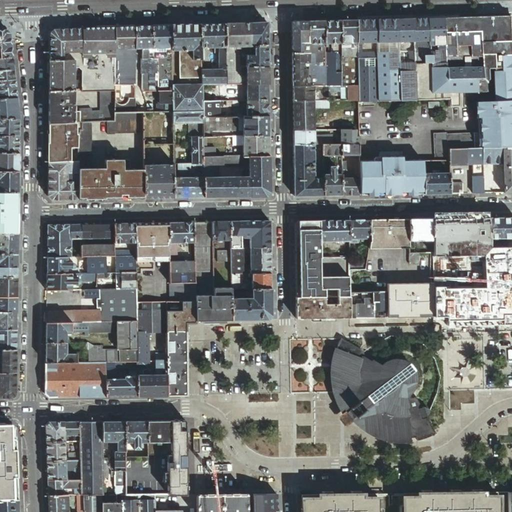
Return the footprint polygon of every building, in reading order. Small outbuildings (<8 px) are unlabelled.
[(499,17),(428,19),(428,22),(499,20),(499,26),(504,29),(510,29),(509,17),(499,17)] [(500,56),(511,56),(511,47),(506,47),(506,43),(511,42),(510,29),(504,29),(499,26),(499,20),(428,22),(430,81),(483,79),(482,57),(500,56)] [(357,24),(357,21),(341,22),(341,44),(349,44),(357,43),(357,24)] [(325,44),(325,22),(308,23),(308,45),(325,44)] [(341,44),(341,22),(325,22),(325,44),(335,44),(341,44)] [(416,101),(412,22),(398,23),(398,42),(400,101),(416,101)] [(428,22),(412,22),(416,101),(431,100),(430,81),(428,22)] [(308,45),(308,23),(292,23),(292,54),(309,54),(308,53),(308,50),(308,45)] [(378,43),(398,42),(398,23),(377,24),(378,43)] [(239,47),(240,47),(241,47),(240,24),(225,25),(225,47),(226,47),(239,47)] [(249,47),(249,24),(240,24),(241,47),(249,47)] [(267,24),(249,24),(249,47),(254,47),(255,56),(267,56),(267,24)] [(378,102),(378,43),(377,24),(357,24),(357,43),(358,80),(358,86),(358,102),(358,103),(378,102)] [(225,47),(225,25),(212,25),(200,26),(200,49),(218,48),(218,71),(226,71),(225,47)] [(160,50),(172,49),(172,26),(153,27),(152,50),(152,55),(157,55),(160,52),(160,50)] [(200,49),(200,26),(179,26),(172,26),(172,49),(172,51),(180,52),(188,52),(189,50),(192,53),(193,71),(201,71),(200,49)] [(135,50),(135,27),(115,28),(114,52),(135,52),(135,50)] [(152,50),(153,27),(142,27),(135,27),(135,50),(142,50),(152,50)] [(114,52),(115,28),(82,29),(82,54),(82,55),(114,55),(114,54),(114,52)] [(82,54),(82,29),(53,30),(50,33),(49,62),(63,62),(63,54),(72,54),(82,54)] [(0,30),(0,57),(12,56),(10,35),(6,30),(0,30)] [(378,102),(400,101),(398,42),(378,43),(378,102)] [(349,44),(341,44),(341,53),(341,57),(346,57),(350,57),(349,44)] [(240,62),(239,47),(226,47),(226,63),(231,63),(235,62),(240,62)] [(249,47),(241,47),(240,47),(241,62),(247,62),(247,56),(255,56),(254,47),(249,47)] [(159,92),(172,92),(172,86),(172,51),(172,49),(160,50),(160,52),(157,55),(152,55),(152,64),(146,65),(142,65),(142,92),(159,92)] [(146,61),(146,65),(152,64),(152,55),(152,50),(142,50),(142,61),(146,61)] [(180,71),(193,71),(192,53),(189,50),(188,52),(180,52),(180,71)] [(325,53),(325,50),(314,50),(314,53),(316,59),(316,62),(316,67),(325,67),(325,53)] [(135,87),(135,52),(114,52),(114,54),(114,55),(114,92),(114,100),(121,100),(121,87),(135,87)] [(336,86),(341,86),(341,63),(341,57),(341,53),(336,53),(325,53),(325,67),(325,79),(325,86),(336,86)] [(63,54),(63,62),(71,62),(72,54),(63,54)] [(79,69),(82,69),(82,55),(82,54),(72,54),(71,62),(74,62),(74,69),(79,69)] [(293,86),(309,86),(309,79),(309,77),(305,77),(307,75),(307,69),(304,69),(304,62),(307,62),(309,63),(309,62),(309,54),(292,54),(293,86)] [(107,92),(114,92),(114,55),(82,55),(82,69),(82,72),(82,90),(82,91),(107,92)] [(0,69),(13,69),(12,56),(0,57),(0,69)] [(267,68),(267,56),(255,56),(247,56),(247,62),(247,67),(247,68),(267,68)] [(511,123),(511,74),(511,56),(500,56),(500,70),(494,70),(495,102),(475,102),(476,124),(511,123)] [(500,70),(500,56),(482,57),(483,79),(487,79),(490,79),(489,68),(493,68),(494,70),(500,70)] [(63,62),(49,62),(49,92),(74,91),(74,69),(74,62),(71,62),(63,62)] [(267,85),(267,68),(247,68),(241,68),(241,69),(241,71),(241,75),(246,75),(247,85),(267,85)] [(0,79),(14,79),(13,69),(0,69),(0,79)] [(79,69),(74,69),(74,91),(75,91),(82,90),(82,72),(79,69)] [(201,79),(201,71),(193,71),(180,71),(180,80),(201,79)] [(226,85),(226,75),(226,71),(218,71),(201,71),(201,79),(201,85),(226,85)] [(241,75),(226,75),(226,85),(247,85),(246,75),(241,75)] [(0,98),(16,98),(14,79),(0,79),(0,98)] [(448,100),(449,108),(459,108),(459,93),(487,92),(487,79),(483,79),(430,81),(431,100),(448,100)] [(202,102),(201,85),(172,86),(172,92),(172,105),(172,113),(202,113),(202,102)] [(247,85),(226,85),(201,85),(202,102),(218,102),(226,102),(239,102),(247,101),(247,85)] [(268,101),(267,85),(247,85),(247,101),(268,101)] [(314,98),(314,86),(309,86),(293,86),(293,102),(314,102),(314,98)] [(349,102),(358,102),(358,86),(351,86),(348,86),(349,102)] [(74,91),(49,92),(48,125),(76,124),(81,124),(81,113),(80,112),(74,112),(75,91),(74,91)] [(159,105),(172,105),(172,92),(159,92),(159,105)] [(0,118),(19,118),(16,98),(0,98),(0,118)] [(135,113),(135,100),(132,100),(132,101),(131,103),(130,105),(129,106),(127,107),(124,108),(121,108),(118,107),(116,105),(114,103),(114,102),(114,112),(114,114),(135,113)] [(268,117),(268,101),(247,101),(247,117),(268,117)] [(218,102),(202,102),(202,113),(202,118),(219,118),(219,117),(218,102)] [(314,109),(314,102),(293,102),(293,131),(314,131),(314,109)] [(155,113),(172,113),(172,105),(159,105),(155,105),(155,113)] [(114,122),(114,114),(114,112),(107,112),(98,112),(98,110),(86,110),(86,113),(81,113),(81,124),(93,123),(108,122),(114,122)] [(143,113),(135,113),(114,114),(114,122),(114,135),(143,135),(143,113)] [(202,118),(202,113),(172,113),(172,125),(189,125),(202,124),(202,118)] [(243,117),(219,118),(202,118),(202,124),(202,133),(203,138),(216,138),(216,130),(236,130),(236,127),(243,127),(243,117)] [(268,131),(268,117),(247,117),(243,117),(243,127),(243,130),(243,132),(243,137),(268,137),(268,131)] [(0,135),(19,135),(19,118),(0,118),(0,135)] [(93,170),(93,123),(81,124),(81,131),(78,131),(78,163),(78,175),(78,177),(78,183),(78,187),(78,200),(113,200),(113,161),(105,161),(105,170),(93,170)] [(449,134),(449,137),(511,135),(511,123),(476,124),(477,133),(449,134)] [(77,135),(76,124),(48,125),(48,149),(48,164),(71,164),(71,149),(77,149),(77,135)] [(202,133),(202,124),(189,125),(189,133),(202,133)] [(359,145),(359,138),(355,138),(355,133),(351,133),(351,130),(341,131),(341,142),(341,145),(359,145)] [(314,136),(314,131),(293,131),(293,146),(314,146),(314,136)] [(449,137),(449,134),(446,134),(446,133),(433,134),(434,162),(449,162),(449,150),(449,137)] [(18,153),(19,135),(0,135),(0,152),(18,153)] [(511,135),(449,137),(449,150),(464,150),(482,149),(502,149),(511,148),(511,135)] [(323,146),(332,146),(332,136),(314,136),(314,146),(318,146),(323,146)] [(243,137),(234,138),(234,146),(243,146),(243,137)] [(268,145),(268,137),(243,137),(243,146),(268,145)] [(203,158),(203,138),(192,138),(192,166),(203,166),(203,158)] [(341,157),(341,145),(334,146),(332,146),(323,146),(323,158),(341,157)] [(359,157),(359,145),(341,145),(341,157),(359,157)] [(314,150),(314,146),(293,146),(294,197),(323,197),(323,179),(319,179),(314,179),(314,150)] [(268,157),(268,148),(243,149),(244,157),(248,157),(268,157)] [(511,148),(502,149),(502,164),(502,168),(503,189),(503,191),(503,194),(511,193),(511,148)] [(483,165),(482,149),(464,150),(465,166),(472,166),(473,194),(484,194),(483,178),(483,170),(483,165)] [(502,164),(502,149),(482,149),(483,165),(493,165),(502,164)] [(464,150),(449,150),(449,162),(450,166),(465,166),(464,150)] [(0,170),(18,171),(18,153),(0,152),(0,170)] [(423,175),(423,163),(402,163),(402,154),(380,154),(380,163),(380,196),(424,195),(423,175)] [(244,157),(224,158),(224,165),(224,166),(224,168),(249,168),(248,157),(244,157)] [(269,180),(268,157),(248,157),(249,168),(249,170),(249,178),(249,180),(269,180)] [(224,158),(203,158),(203,166),(213,166),(218,166),(224,166),(224,165),(224,158)] [(113,200),(143,200),(143,170),(130,170),(130,161),(113,161),(113,200)] [(51,201),(78,200),(78,187),(72,187),(72,183),(67,183),(67,175),(78,175),(78,163),(71,164),(48,164),(47,197),(51,201)] [(360,196),(380,196),(380,163),(359,163),(360,196)] [(173,199),(173,179),(173,166),(143,166),(143,170),(143,200),(173,199)] [(178,166),(178,179),(203,178),(203,166),(192,166),(178,166)] [(203,166),(203,178),(203,199),(235,198),(235,178),(219,178),(213,178),(213,166),(203,166)] [(323,197),(342,196),(342,179),(341,175),(336,175),(336,167),(329,167),(329,175),(323,175),(323,179),(323,197)] [(0,191),(18,192),(18,171),(0,170),(0,191)] [(450,174),(423,175),(424,195),(450,195),(450,184),(450,174)] [(178,179),(173,179),(173,199),(178,199),(203,199),(203,178),(178,179)] [(269,194),(269,180),(249,180),(249,178),(243,178),(235,178),(235,198),(265,197),(269,194)] [(342,196),(359,196),(359,179),(342,179),(342,196)] [(450,195),(463,194),(463,184),(450,184),(450,195)] [(0,233),(17,234),(18,192),(0,191),(0,233)] [(511,218),(489,219),(489,240),(511,239),(511,218)] [(434,318),(511,315),(511,239),(489,240),(489,219),(432,220),(432,242),(433,284),(433,300),(434,315),(434,318)] [(409,242),(408,220),(369,221),(369,240),(369,242),(368,250),(409,249),(409,242)] [(432,242),(432,220),(408,220),(409,242),(414,242),(432,242)] [(320,243),(319,221),(298,222),(294,225),(295,258),(320,258),(320,243)] [(348,241),(348,221),(319,221),(320,243),(348,242),(348,241)] [(369,240),(369,221),(348,221),(348,241),(359,240),(362,240),(365,240),(369,240)] [(269,222),(229,223),(230,241),(230,250),(240,250),(240,249),(240,244),(240,238),(249,238),(249,246),(249,249),(249,250),(270,249),(269,222)] [(194,244),(193,223),(168,224),(169,244),(176,244),(194,244)] [(212,241),(212,223),(193,223),(194,244),(194,263),(194,284),(195,295),(213,295),(212,241)] [(230,241),(229,223),(212,223),(212,241),(230,241)] [(135,244),(134,224),(113,225),(113,239),(113,244),(135,244)] [(70,240),(70,225),(47,226),(46,259),(67,258),(70,258),(70,255),(70,240)] [(81,240),(81,225),(70,225),(70,240),(76,240),(81,240)] [(113,239),(113,225),(81,225),(81,240),(84,240),(108,239),(113,239)] [(167,225),(135,225),(135,259),(168,258),(167,225)] [(0,253),(17,254),(17,234),(0,233),(0,253)] [(81,257),(81,247),(81,243),(76,243),(75,243),(75,255),(70,255),(70,258),(81,257)] [(86,258),(113,257),(113,252),(113,246),(108,246),(84,247),(81,247),(81,257),(81,258),(86,258)] [(270,274),(270,249),(249,250),(249,251),(250,271),(250,275),(251,275),(270,274)] [(243,250),(240,250),(230,250),(230,256),(230,263),(231,275),(236,275),(243,275),(243,271),(243,251),(243,250)] [(217,263),(230,263),(230,256),(229,252),(217,252),(217,263)] [(0,261),(17,261),(17,254),(0,253),(0,261)] [(418,254),(415,254),(409,254),(409,264),(419,264),(418,254)] [(134,273),(134,257),(86,259),(86,274),(134,273)] [(349,278),(349,271),(349,265),(349,257),(320,258),(295,258),(295,278),(349,278)] [(67,264),(67,258),(46,259),(46,275),(67,274),(66,269),(72,270),(72,269),(73,269),(73,268),(74,267),(73,267),(73,266),(73,265),(72,265),(72,264),(71,264),(67,264)] [(86,258),(81,258),(72,258),(72,264),(72,265),(73,265),(73,266),(73,267),(74,267),(73,268),(73,269),(72,269),(74,271),(84,270),(84,274),(86,274),(86,259),(86,258)] [(0,276),(17,276),(17,261),(0,261),(0,276)] [(185,284),(194,284),(194,263),(176,263),(169,263),(169,284),(179,284),(179,278),(185,278),(185,284)] [(120,290),(135,289),(135,273),(120,274),(120,290)] [(72,274),(67,274),(46,275),(46,285),(46,291),(72,290),(72,285),(78,285),(79,284),(80,283),(80,282),(80,281),(79,281),(79,280),(78,280),(72,280),(72,274)] [(270,289),(270,274),(251,275),(251,290),(270,289)] [(241,275),(236,275),(236,289),(245,289),(245,286),(241,286),(240,283),(240,281),(241,281),(241,275)] [(17,282),(17,276),(0,276),(0,296),(16,297),(17,282)] [(349,297),(349,278),(295,278),(296,298),(325,298),(337,298),(349,297)] [(178,303),(195,302),(195,295),(194,284),(185,284),(179,284),(169,284),(169,303),(178,303)] [(433,284),(386,285),(387,316),(396,316),(396,318),(419,318),(418,315),(434,315),(433,300),(433,284)] [(100,311),(77,312),(77,323),(82,323),(89,323),(136,322),(136,303),(135,289),(120,290),(99,290),(99,299),(96,299),(96,309),(100,309),(100,311)] [(245,299),(231,299),(232,321),(267,320),(271,317),(270,289),(251,290),(252,301),(249,303),(247,303),(247,301),(245,299)] [(374,319),(373,293),(361,293),(361,305),(356,306),(356,319),(374,319)] [(385,318),(384,293),(373,293),(374,319),(385,318)] [(231,295),(213,295),(195,295),(195,302),(195,321),(232,321),(231,299),(231,295)] [(0,311),(16,311),(16,297),(0,296),(0,311)] [(325,298),(296,298),(296,317),(300,320),(350,319),(349,297),(337,298),(337,305),(325,305),(325,298)] [(183,321),(195,321),(195,302),(178,303),(178,312),(166,312),(166,332),(184,332),(183,321)] [(166,312),(166,303),(136,303),(136,322),(136,333),(148,332),(166,332),(166,312)] [(178,303),(169,303),(166,303),(166,312),(178,312),(178,303)] [(0,328),(16,329),(16,311),(0,311),(0,328)] [(46,324),(72,323),(77,323),(77,312),(46,313),(46,324)] [(135,322),(89,323),(89,325),(89,328),(89,334),(117,334),(126,333),(126,345),(136,345),(135,322)] [(72,326),(72,323),(46,324),(45,335),(45,343),(67,343),(67,334),(72,334),(72,326)] [(16,349),(16,329),(0,328),(0,349),(16,349)] [(137,362),(148,362),(148,332),(136,333),(136,345),(137,362)] [(184,396),(184,332),(166,332),(167,361),(167,369),(167,375),(167,396),(184,396)] [(127,350),(126,345),(126,333),(117,334),(118,350),(127,350)] [(361,351),(341,339),(338,345),(336,349),(335,349),(332,357),(330,365),(330,371),(330,379),(331,386),(333,394),(338,406),(342,414),(348,409),(356,419),(352,422),(359,428),(373,436),(380,439),(388,441),(395,443),(402,443),(411,443),(410,439),(416,438),(417,441),(425,439),(430,437),(436,434),(416,398),(411,399),(410,395),(413,392),(415,388),(416,386),(416,382),(416,377),(415,373),(411,366),(409,364),(402,360),(397,359),(392,359),(387,361),(384,363),(380,365),(372,360),(370,361),(364,357),(363,354),(361,351)] [(67,346),(67,343),(45,343),(45,363),(76,363),(76,357),(76,354),(66,354),(66,350),(67,350),(67,346)] [(89,353),(89,343),(67,343),(67,346),(71,348),(85,348),(86,349),(86,353),(89,353)] [(105,362),(137,362),(136,345),(126,345),(127,350),(118,350),(105,350),(105,362)] [(94,362),(102,362),(101,350),(101,347),(93,347),(94,362)] [(15,369),(16,349),(0,349),(0,353),(0,369),(0,372),(15,372),(15,369)] [(105,369),(104,362),(102,362),(94,362),(89,362),(86,362),(76,363),(45,363),(45,394),(48,398),(105,397),(105,369)] [(105,397),(137,396),(137,376),(124,376),(124,379),(115,379),(115,369),(105,369),(105,397)] [(137,396),(150,396),(149,375),(149,369),(144,369),(142,370),(142,375),(137,375),(137,376),(137,396)] [(15,393),(15,372),(0,372),(0,397),(12,397),(15,393)] [(155,396),(167,396),(167,375),(163,375),(156,375),(155,375),(155,396)] [(342,414),(338,417),(346,427),(352,422),(356,419),(348,409),(342,414)] [(5,422),(0,421),(0,468),(18,469),(17,458),(13,458),(12,438),(12,427),(12,423),(5,424),(5,422)] [(147,443),(147,421),(125,422),(125,450),(138,450),(138,449),(142,449),(142,444),(145,444),(148,444),(147,443)] [(170,442),(170,421),(147,421),(147,443),(156,442),(156,445),(160,445),(160,442),(170,442)] [(185,445),(185,421),(170,421),(170,442),(170,445),(185,445)] [(80,437),(80,422),(64,423),(65,435),(68,435),(72,435),(75,437),(80,437)] [(102,442),(102,422),(80,422),(80,437),(80,442),(80,450),(80,461),(80,470),(81,480),(81,489),(81,496),(84,496),(97,496),(102,496),(103,496),(103,479),(103,465),(103,460),(102,459),(102,449),(102,442)] [(125,450),(125,422),(102,422),(102,442),(108,442),(117,442),(116,444),(116,451),(125,451),(125,450)] [(46,426),(47,443),(65,442),(65,435),(64,423),(49,423),(46,426)] [(47,461),(65,461),(65,442),(47,443),(47,461)] [(170,456),(170,445),(170,442),(160,442),(160,445),(156,445),(156,442),(147,443),(148,444),(148,453),(148,456),(170,456)] [(186,495),(185,445),(170,445),(170,456),(170,470),(170,495),(186,495)] [(125,453),(125,451),(116,451),(114,451),(115,471),(125,471),(125,459),(125,453)] [(66,470),(65,461),(47,461),(48,481),(63,481),(66,481),(66,480),(66,470)] [(80,470),(80,461),(76,461),(65,461),(66,470),(73,470),(80,470)] [(18,469),(0,468),(0,498),(18,498),(18,469)] [(80,489),(81,489),(81,480),(66,481),(63,481),(63,489),(75,489),(80,489)] [(63,489),(63,481),(48,481),(48,496),(63,496),(63,489)] [(403,497),(403,511),(499,511),(499,496),(484,496),(484,492),(418,494),(419,497),(403,497)] [(378,511),(378,497),(363,497),(363,493),(342,494),(319,494),(319,497),(303,498),(303,511),(378,511)] [(252,511),(277,511),(277,494),(252,495),(252,511)] [(222,511),(223,495),(198,496),(197,511),(222,511)] [(247,511),(247,495),(223,495),(222,511),(247,511)] [(68,496),(63,496),(48,496),(49,511),(68,511),(68,499),(68,497),(68,496)] [(83,511),(83,497),(68,497),(68,499),(79,499),(79,511),(73,511),(72,511),(83,511)] [(0,511),(19,511),(18,498),(0,498),(0,511)] [(97,502),(84,502),(83,511),(99,511),(99,502),(97,502)] [(121,511),(121,502),(117,502),(102,502),(101,511),(121,511)] [(138,511),(138,502),(121,502),(121,511),(138,511)] [(153,511),(154,511),(154,502),(148,502),(143,502),(138,502),(138,511),(153,511)]
